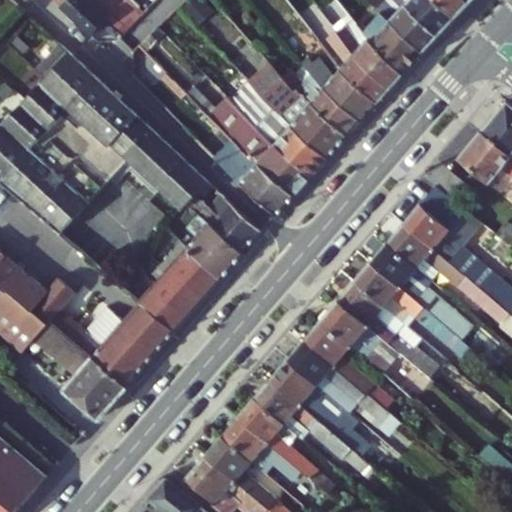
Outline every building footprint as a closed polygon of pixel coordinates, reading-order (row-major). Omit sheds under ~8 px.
[(61,0),(109,45),(127,45),(133,38),(124,30),(149,0),(148,0),(133,0),(131,3),(127,0),(61,0)] [(204,0),(195,0),(186,8),(198,23),(214,10),(204,0)] [(365,0),(379,14),(391,0),(365,0)] [(399,0),(408,9),(440,39),(456,22),(434,0),(399,0)] [(472,7),(464,0),(434,0),(456,22),(472,7)] [(440,39),(408,9),(392,26),(422,57),(440,39)] [(422,57),(392,26),(382,17),(362,39),(367,47),(403,80),(422,57)] [(364,50),(342,31),(334,40),(392,92),(403,80),(367,47),(364,50)] [(325,49),(347,70),(340,78),(380,106),(392,92),(334,40),(325,49)] [(161,64),(169,56),(154,42),(147,50),(161,64)] [(137,165),(181,206),(189,214),(194,208),(201,201),(209,192),(215,185),(69,47),(43,72),(46,75),(42,80),(45,83),(0,132),(0,181),(70,242),(137,165)] [(332,66),(329,60),(323,66),(327,70),(332,66)] [(255,87),(329,165),(350,140),(302,99),(298,100),(283,83),(273,70),(255,87)] [(317,71),(313,77),(317,83),(362,127),(380,106),(340,78),(332,87),(317,71)] [(305,93),(292,78),(283,83),(298,100),(302,99),(350,140),(362,127),(317,83),(305,93)] [(313,183),(329,165),(255,87),(237,106),(313,183)] [(221,124),(246,148),(265,167),(299,200),(313,183),(237,106),(234,103),(225,113),(204,91),(196,99),(221,124)] [(511,157),(511,105),(507,102),(481,133),(511,157)] [(246,148),(221,124),(203,142),(282,219),(299,200),(265,167),(259,173),(240,154),(246,148)] [(511,157),(481,133),(458,160),(491,186),(503,171),(511,178),(511,157)] [(467,188),(448,174),(436,189),(455,203),(467,188)] [(215,198),(222,191),(215,185),(209,192),(215,198)] [(455,203),(436,189),(403,228),(487,299),(508,274),(487,256),(475,271),(464,261),(490,231),(455,203)] [(194,208),(198,212),(210,222),(248,258),(268,234),(227,196),(213,211),(201,201),(194,208)] [(198,212),(194,208),(189,214),(193,217),(198,212)] [(511,224),(507,221),(496,235),(511,247),(511,224)] [(199,235),(204,240),(194,252),(227,282),(248,258),(210,222),(199,235)] [(487,299),(403,228),(388,246),(417,270),(424,262),(500,327),(508,317),(487,299)] [(417,270),(388,246),(371,266),(423,310),(458,339),(470,326),(424,288),(430,281),(417,270)] [(54,296),(0,247),(0,286),(10,295),(13,293),(52,327),(55,325),(133,392),(181,337),(145,307),(128,326),(104,354),(86,338),(62,317),(75,302),(59,290),(54,296)] [(158,280),(163,285),(157,292),(192,324),(227,282),(194,252),(189,247),(158,280)] [(423,310),(371,266),(354,286),(383,310),(391,301),(414,321),(423,310)] [(511,312),(511,277),(508,274),(487,299),(508,317),(511,312)] [(383,310),(354,286),(339,305),(402,358),(420,373),(427,363),(412,351),(375,320),(383,310)] [(192,324),(157,292),(145,307),(181,337),(192,324)] [(72,392),(107,422),(133,392),(55,325),(52,327),(13,293),(0,308),(0,329),(31,356),(43,341),(85,377),(72,392)] [(402,358),(339,305),(321,326),(350,350),(379,374),(386,366),(392,371),(402,358)] [(128,326),(110,310),(86,338),(104,354),(128,326)] [(412,351),(420,341),(383,310),(375,320),(412,351)] [(350,350),(321,326),(306,345),(369,398),(376,390),(342,361),(350,350)] [(369,398),(306,345),(290,364),(353,417),(358,411),(361,407),(385,427),(393,418),(369,398)] [(409,385),(420,373),(402,358),(392,371),(409,385)] [(353,417),(290,364),(272,385),(358,457),(359,458),(367,448),(343,429),(349,421),(353,417)] [(358,457),(272,385),(256,404),(298,440),(306,431),(350,467),(358,457)] [(298,440),(256,404),(240,423),(303,476),(326,495),(334,486),(290,449),(298,440)] [(407,430),(393,418),(385,427),(361,407),(358,411),(396,444),(407,430)] [(359,458),(379,474),(393,458),(349,421),(343,429),(367,448),(359,458)] [(303,476),(240,423),(224,442),(253,467),(263,475),(270,467),(294,487),(303,476)] [(0,432),(0,511),(26,511),(56,480),(0,432)] [(253,467),(224,442),(207,462),(266,511),(273,511),(278,506),(244,477),(253,467)] [(266,511),(207,462),(182,492),(207,511),(215,511),(228,498),(244,511),(266,511)] [(207,511),(182,492),(170,481),(152,503),(163,511),(207,511)]
